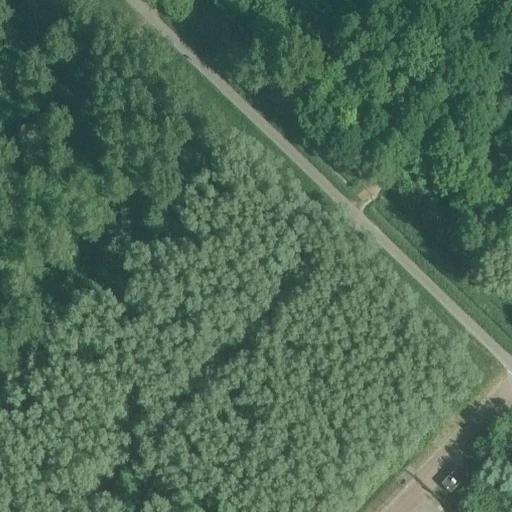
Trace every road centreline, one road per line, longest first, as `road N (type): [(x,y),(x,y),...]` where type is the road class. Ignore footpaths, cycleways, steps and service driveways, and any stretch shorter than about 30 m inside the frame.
road 1 (track): [(511,64),(89,511)]
road 2 (unclassified): [(511,367),(121,0)]
road 3 (track): [(174,0),(132,75),(0,155)]
road 4 (track): [(511,311),(387,192)]
road 5 (track): [(365,0),(253,125)]
